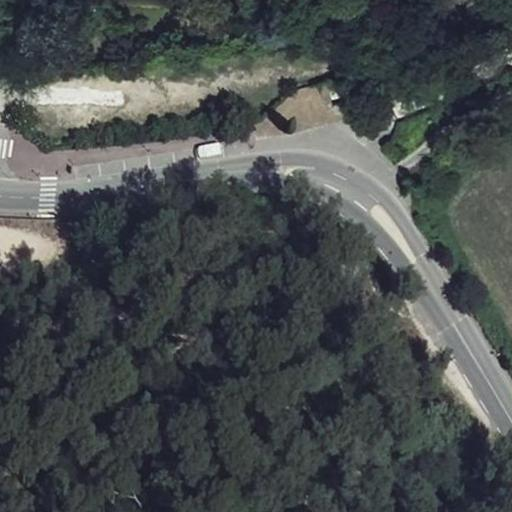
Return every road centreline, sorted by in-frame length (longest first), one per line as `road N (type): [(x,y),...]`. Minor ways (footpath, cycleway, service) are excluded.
road 1 (secondary): [(0,194),(48,197),(307,169),(332,178),(400,241),(472,341),(511,417)]
road 2 (track): [(334,65),(90,99),(2,97)]
road 3 (track): [(332,178),(363,124),(511,60)]
